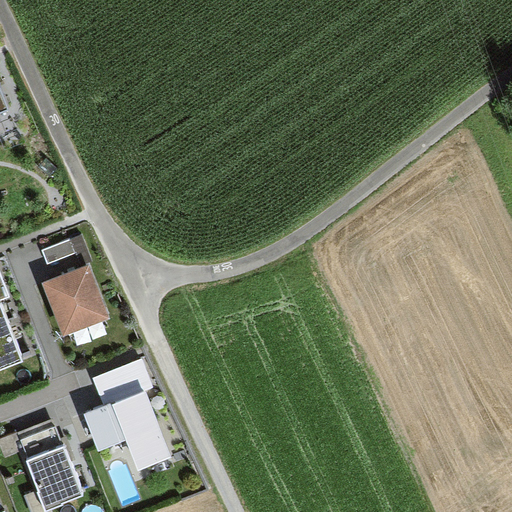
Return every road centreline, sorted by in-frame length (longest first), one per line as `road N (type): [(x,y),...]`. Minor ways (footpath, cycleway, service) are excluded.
road 1 (track): [(130,279),(219,271),(293,241),(511,69)]
road 2 (track): [(130,279),(236,511)]
road 3 (track): [(0,0),(97,209)]
